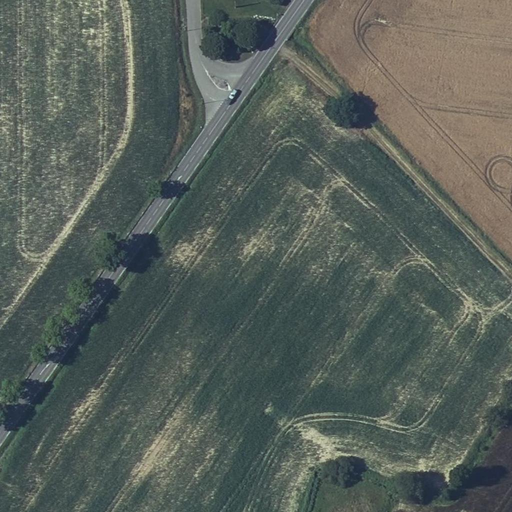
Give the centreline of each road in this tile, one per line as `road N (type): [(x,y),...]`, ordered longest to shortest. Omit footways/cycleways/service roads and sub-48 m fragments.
road 1 (primary): [(0,424),(237,93)]
road 2 (track): [(511,260),(279,36)]
